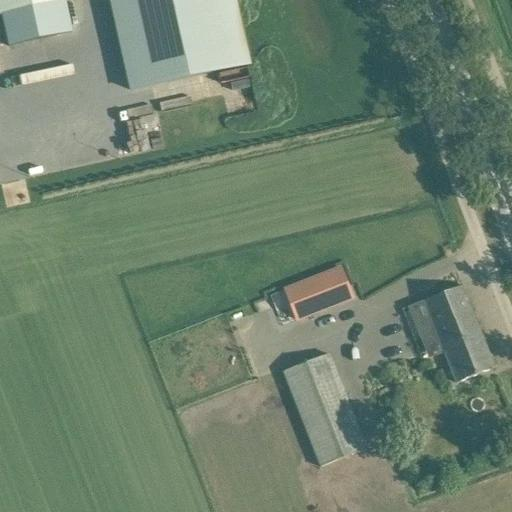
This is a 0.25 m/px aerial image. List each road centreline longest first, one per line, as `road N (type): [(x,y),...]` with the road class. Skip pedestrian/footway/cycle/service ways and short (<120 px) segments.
road 1 (unclassified): [(511,324),(386,0)]
road 2 (primary): [(511,220),(426,0)]
road 3 (unclassified): [(511,119),(465,0)]
